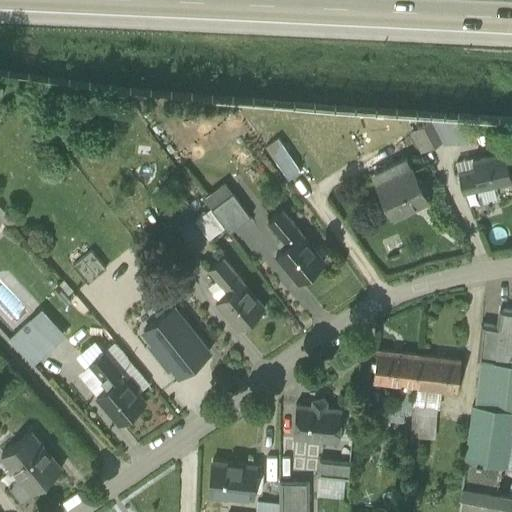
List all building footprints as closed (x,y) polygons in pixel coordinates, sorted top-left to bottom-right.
[(430,121),(417,128),(428,150),(441,143),(430,121)] [(301,170),(278,137),(265,146),(288,179),(301,170)] [(505,151),(473,159),(479,188),(511,181),(505,151)] [(473,159),(457,162),(463,192),(479,188),(473,159)] [(413,167),(377,185),(392,216),(428,198),(413,167)] [(250,216),(232,192),(211,208),(229,232),(250,216)] [(0,219),(8,212),(0,203),(0,219)] [(282,208),(268,221),(287,244),(300,233),(301,234),(303,233),(282,208)] [(301,234),(300,233),(287,244),(276,253),(299,281),(324,261),(301,234)] [(90,249),(72,264),(88,283),(106,268),(90,249)] [(243,280),(223,256),(208,268),(227,291),(241,280),(242,281),(243,280)] [(242,281),(241,280),(227,291),(216,301),(239,329),(264,308),(242,281)] [(205,355),(182,328),(184,327),(163,303),(149,315),(168,338),(157,348),(180,376),(205,355)] [(511,310),(500,309),(497,326),(495,338),(511,341),(511,310)] [(497,326),(481,324),(477,359),(481,360),(491,361),(495,338),(497,326)] [(36,325),(14,345),(32,364),(53,344),(36,325)] [(511,341),(495,338),(491,361),(511,364),(511,358),(511,357),(511,341)] [(419,354),(377,349),(373,381),(415,385),(419,354)] [(145,402),(123,376),(124,375),(104,350),(89,363),(108,386),(97,395),(120,423),(145,402)] [(460,358),(419,354),(415,385),(441,388),(457,390),(460,358)] [(511,364),(491,361),(481,360),(476,404),(475,405),(511,410),(511,423),(511,428),(511,364)] [(441,388),(415,385),(413,406),(434,407),(439,407),(441,388)] [(327,401),(324,396),(312,399),(312,405),(296,403),(293,437),(338,441),(342,408),(326,406),(327,401)] [(511,423),(511,410),(475,405),(476,404),(473,404),(465,458),(502,465),(505,465),(511,428),(511,423)] [(434,407),(413,406),(412,422),(433,423),(434,407)] [(61,469),(30,431),(1,454),(20,476),(9,485),(22,501),(61,469)] [(350,461),(319,458),(318,475),(349,478),(350,461)] [(502,465),(465,458),(462,485),(496,491),(502,465)] [(256,465),(212,460),(209,493),(253,497),(254,490),(261,491),(263,473),(256,472),(256,465)] [(308,511),(308,480),(280,481),(279,511),(308,511)] [(511,480),(510,483),(508,494),(496,491),(462,485),(460,502),(486,507),(511,511),(511,480)] [(279,511),(279,502),(257,500),(255,511),(279,511)] [(484,511),(486,507),(460,502),(460,503),(461,503),(459,511),(484,511)]
